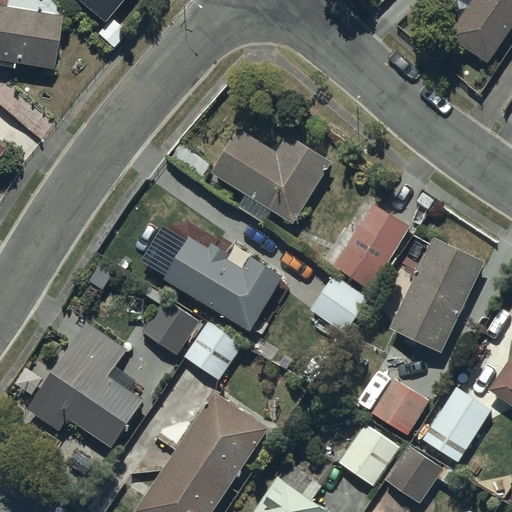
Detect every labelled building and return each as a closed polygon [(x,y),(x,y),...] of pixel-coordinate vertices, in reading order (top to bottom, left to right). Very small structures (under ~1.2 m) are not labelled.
[(78,0),(108,23),(126,0),(78,0)] [(511,0),(474,0),(451,36),(490,62),(511,29),(511,0)] [(0,6),(0,60),(54,70),(63,17),(0,6)] [(114,18),(99,32),(114,48),(129,34),(114,18)] [(242,129),(214,173),(295,225),(335,163),(291,135),(279,153),(242,129)] [(377,203),(335,264),(371,289),(413,228),(377,203)] [(192,237),(167,278),(252,331),(286,277),(255,258),(248,269),(231,259),(234,254),(215,243),(211,249),(192,237)] [(486,262),(436,239),(393,330),(442,353),(486,262)] [(334,276),(311,310),(347,334),(370,299),(334,276)] [(166,298),(143,332),(179,356),(201,321),(166,298)] [(209,321),(186,356),(221,379),(244,344),(209,321)] [(90,322),(29,409),(61,432),(70,419),(114,449),(148,401),(112,376),(130,350),(90,322)] [(511,359),(491,390),(511,404),(511,359)] [(395,379),(374,413),(410,435),(431,400),(395,379)] [(457,387),(423,439),(461,463),(494,411),(457,387)] [(215,392),(136,511),(137,511),(226,511),(279,434),(215,392)] [(366,424),(339,462),(374,487),(401,449),(366,424)] [(410,445),(386,481),(422,505),(438,480),(451,488),(460,474),(447,465),(445,468),(410,445)] [(293,485),(281,477),(256,511),(331,511),(307,495),(318,481),(303,471),(293,485)]
